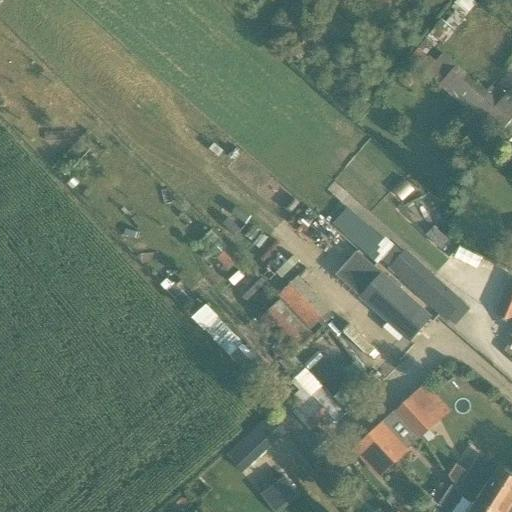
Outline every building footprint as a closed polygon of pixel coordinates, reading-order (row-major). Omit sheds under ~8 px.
[(473,0),(458,0),(433,35),(445,44),(476,2),(473,0)] [(419,69),(497,138),(511,120),(511,92),(510,91),(498,104),(442,55),(436,62),(430,56),(419,69)] [(215,257),(226,270),(239,259),(228,246),(215,257)] [(446,321),(462,303),(403,251),(402,253),(394,246),(381,260),(389,267),(388,269),(446,321)] [(336,276),(381,315),(410,341),(432,318),(402,291),(357,252),(336,276)] [(511,322),(511,302),(505,299),(497,316),(511,322)] [(280,301),(261,319),(294,354),(313,336),(280,301)] [(204,304),(190,316),(244,373),(258,360),(204,304)] [(309,433),(329,415),(335,423),(347,412),(333,397),(332,398),(322,386),(321,387),(306,369),(291,382),(299,391),(294,396),(302,404),(292,413),(309,433)] [(422,437),(436,424),(412,397),(397,411),(422,437)] [(226,457),(210,471),(227,489),(242,475),(286,433),(270,416),(226,457)] [(370,436),(394,462),(409,449),(385,422),(370,436)] [(394,462),(370,436),(355,449),(380,476),(394,462)] [(511,478),(477,457),(468,472),(457,465),(449,476),(454,484),(452,485),(492,511),(511,511),(511,508),(511,505),(511,478)] [(443,509),(448,511),(492,511),(452,485),(439,505),(443,509)] [(448,511),(443,509),(439,505),(430,500),(419,502),(416,508),(416,511),(448,511)]
